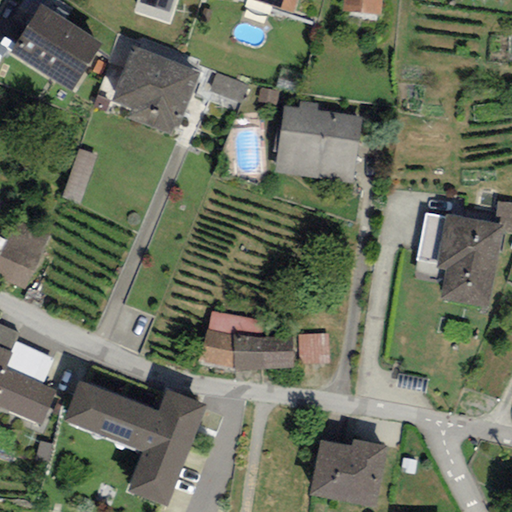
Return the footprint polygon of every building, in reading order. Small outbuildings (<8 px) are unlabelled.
[(177,0),(137,0),(134,12),(169,24),(177,0)] [(252,0),(294,13),(297,0),(252,0)] [(381,0),(343,0),(343,13),(380,15),(381,0)] [(101,46),(40,5),(9,50),(71,92),(101,46)] [(200,73),(133,47),(112,100),(131,108),(127,118),(175,136),(200,73)] [(247,86),(215,75),(209,92),(241,103),(247,86)] [(279,92),(260,89),(258,101),(276,104),(279,92)] [(298,109),(283,107),(274,173),(352,184),(362,117),(316,110),(317,105),(299,102),(298,109)] [(98,155),(79,148),(60,197),(79,204),(98,155)] [(511,203),(498,202),(494,223),(505,225),(504,232),(511,233),(511,203)] [(444,218),(426,215),(417,261),(437,265),(437,270),(445,271),(440,299),(489,308),(504,232),(505,225),(494,223),(445,214),(444,218)] [(53,233),(17,216),(5,241),(0,250),(0,275),(23,291),(53,233)] [(266,320),(211,312),(198,362),(235,368),(235,371),(292,368),(291,337),(261,337),(266,320)] [(19,333),(0,324),(0,347),(10,351),(14,342),(19,333)] [(327,335),(298,336),(299,366),(328,365),(327,335)] [(53,359),(14,342),(10,351),(13,353),(6,368),(43,383),(53,359)] [(10,351),(0,347),(0,408),(42,426),(58,389),(43,383),(6,368),(13,353),(10,351)] [(143,451),(127,492),(167,508),(206,405),(166,389),(159,410),(79,380),(65,420),(143,451)] [(320,440),(310,496),(375,507),(385,445),(353,440),(352,446),(320,440)] [(54,445),(39,442),(34,463),(49,466),(54,445)]
